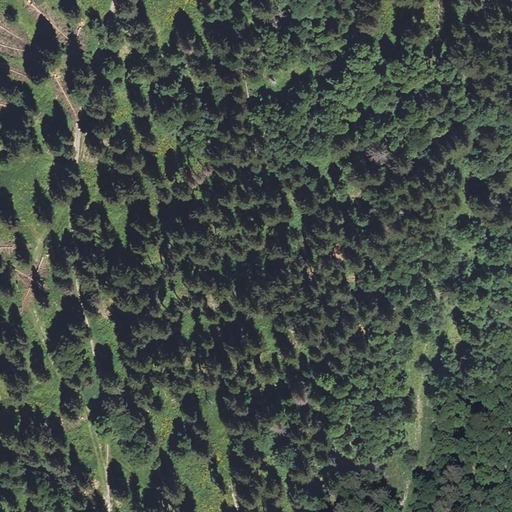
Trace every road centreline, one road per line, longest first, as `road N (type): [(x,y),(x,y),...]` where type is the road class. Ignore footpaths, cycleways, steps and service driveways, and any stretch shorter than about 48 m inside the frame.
road 1 (track): [(109,455),(60,373),(37,312),(35,274),(74,170)]
road 2 (track): [(74,170),(84,98),(114,0)]
road 3 (track): [(408,511),(423,450),(432,338)]
